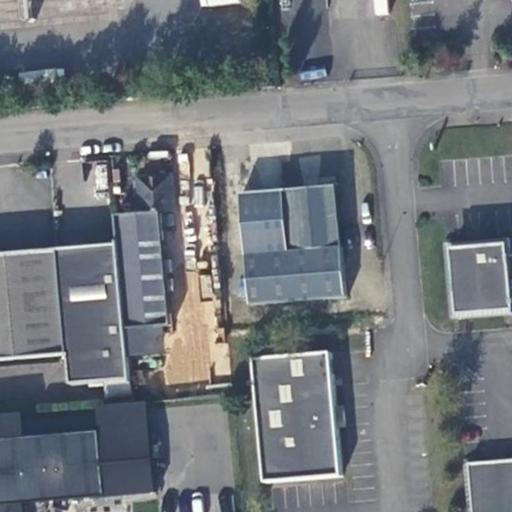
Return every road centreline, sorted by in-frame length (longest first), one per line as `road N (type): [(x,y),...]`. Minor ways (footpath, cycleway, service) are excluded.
road 1 (unclassified): [(393,107),(0,138)]
road 2 (unclassified): [(393,107),(407,346),(394,405)]
